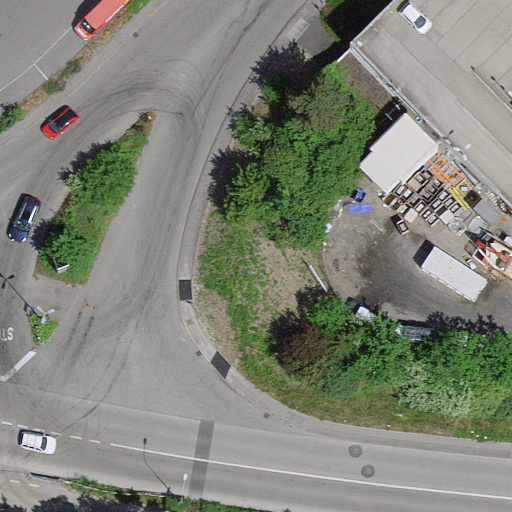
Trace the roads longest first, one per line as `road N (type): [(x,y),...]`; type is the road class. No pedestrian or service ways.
road 1 (unclassified): [(83,437),(150,224),(245,0)]
road 2 (tertiary): [(511,499),(237,466),(83,437)]
road 3 (unclassified): [(46,152),(6,242),(1,421)]
road 4 (unclassified): [(241,0),(46,152)]
